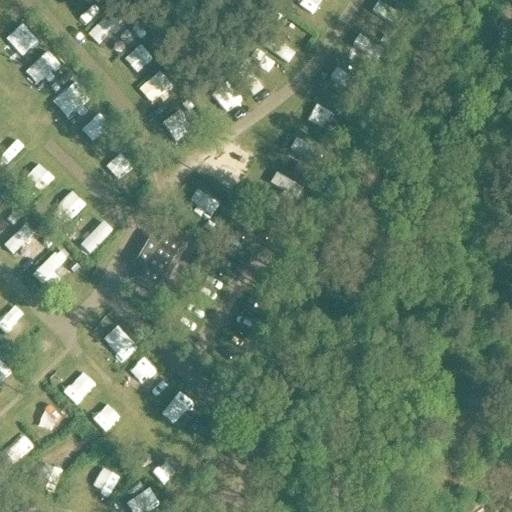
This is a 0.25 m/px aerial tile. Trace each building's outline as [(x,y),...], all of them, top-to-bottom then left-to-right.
[(298,0),(291,10),(318,29),(325,19),(298,0)] [(399,27),(405,16),(380,3),(374,14),(399,27)] [(104,46),(113,30),(100,22),(91,38),(104,46)] [(10,61),(34,40),(24,30),(1,51),(10,61)] [(362,36),(355,46),(380,62),(387,52),(362,36)] [(37,86),(58,63),(48,54),(27,77),(37,86)] [(339,69),(333,79),(354,92),(360,82),(339,69)] [(143,91),(152,100),(170,83),(160,73),(143,91)] [(57,107),(64,119),(89,104),(82,92),(57,107)] [(168,112),(180,102),(172,94),(160,104),(168,112)] [(339,133),(346,120),(318,104),(311,117),(339,133)] [(113,116),(83,138),(91,149),(121,127),(113,116)] [(12,133),(0,145),(0,154),(10,165),(27,147),(12,133)] [(317,164),(323,151),(298,140),(292,154),(317,164)] [(29,185),(37,195),(58,179),(50,168),(29,185)] [(307,206),(314,194),(279,174),(272,186),(307,206)] [(0,194),(0,210),(8,202),(0,194)] [(59,215),(68,224),(86,208),(77,198),(59,215)] [(82,246),(91,256),(115,232),(105,222),(82,246)] [(15,255),(36,235),(27,225),(6,246),(15,255)] [(158,300),(189,248),(161,231),(130,283),(158,300)] [(58,253),(34,276),(44,285),(67,263),(58,253)] [(48,404),(35,417),(50,430),(62,417),(48,404)]
